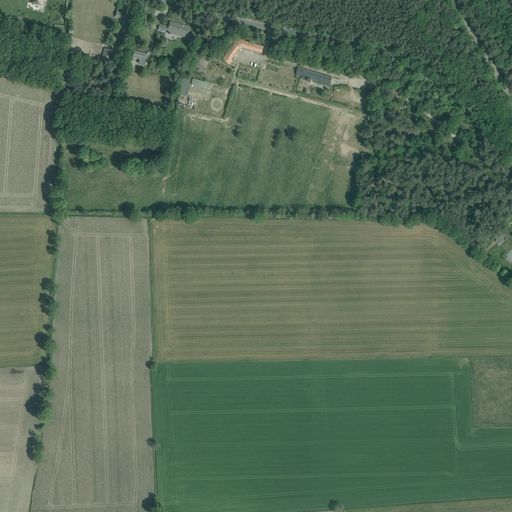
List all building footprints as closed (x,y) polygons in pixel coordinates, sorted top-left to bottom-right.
[(171,27),(159,24),(158,30),(174,35),(174,33),(186,36),(193,38),(194,35),(187,33),(189,27),(170,22),(172,22),(171,27)] [(223,60),(222,60),(229,65),(229,64),(232,59),(239,49),(241,49),(261,54),(268,56),(272,42),(264,40),(263,47),(244,42),(244,41),(237,39),(233,45),(223,60)] [(114,60),(117,48),(110,46),(106,58),(114,60)] [(148,51),(135,48),(132,58),(146,61),(148,53),(147,53),(148,51)] [(303,68),(303,69),(301,76),(330,85),(332,77),(317,72),(303,68)]
